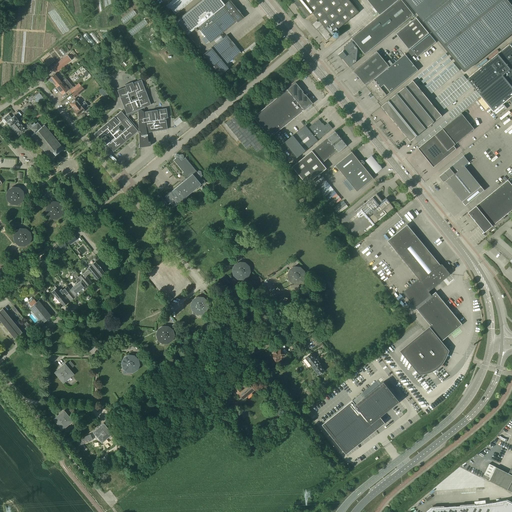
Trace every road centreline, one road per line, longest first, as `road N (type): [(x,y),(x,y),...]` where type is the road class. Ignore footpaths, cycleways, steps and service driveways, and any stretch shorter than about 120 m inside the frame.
road 1 (residential): [(293,410),(124,188)]
road 2 (tertiary): [(471,260),(297,46)]
road 3 (residential): [(0,361),(112,275),(79,224),(124,188)]
road 4 (tertiary): [(488,343),(462,404),(338,511)]
road 5 (tertiary): [(353,511),(470,414),(489,389),(501,348)]
road 6 (residential): [(124,188),(297,46)]
